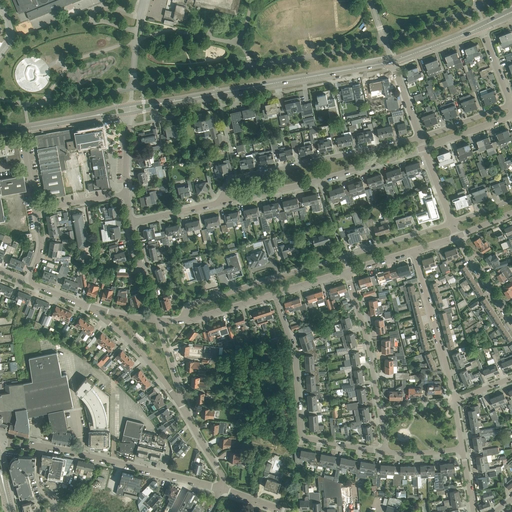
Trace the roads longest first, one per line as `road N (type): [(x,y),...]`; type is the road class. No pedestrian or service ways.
road 1 (unclassified): [(451,223),(194,303),(185,319)]
road 2 (tertiary): [(130,109),(392,61)]
road 3 (unclassified): [(386,451),(301,436),(295,363),(274,294)]
road 4 (residential): [(419,137),(235,178),(223,202)]
road 5 (residential): [(223,202),(423,148)]
road 6 (unclassified): [(220,489),(39,446)]
road 7 (unclassified): [(454,401),(414,250)]
road 8 (unclassified): [(380,415),(346,271)]
road 9 (residential): [(184,409),(129,340),(87,306)]
